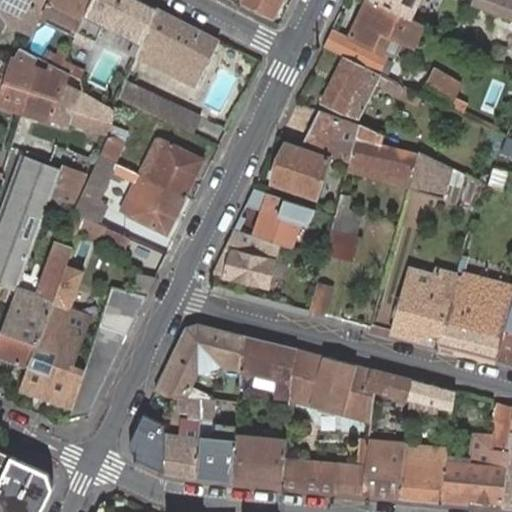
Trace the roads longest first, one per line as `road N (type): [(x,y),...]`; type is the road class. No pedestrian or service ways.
road 1 (residential): [(511,386),(176,291)]
road 2 (residential): [(176,291),(294,51)]
road 3 (residential): [(93,463),(190,503),(284,511)]
road 4 (residential): [(93,463),(176,291)]
